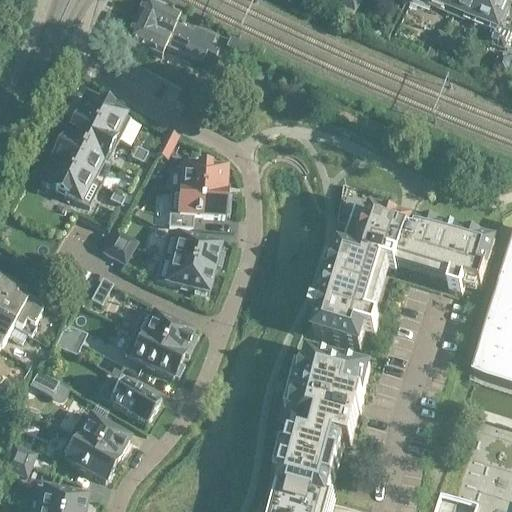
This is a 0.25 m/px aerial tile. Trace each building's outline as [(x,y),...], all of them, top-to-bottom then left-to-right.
[(341,0),(337,6),(346,9),(352,0),(341,0)] [(356,0),(352,0),(346,9),(356,14),(362,4),(356,0)] [(443,14),(453,18),(460,0),(418,0),(445,11),(443,14)] [(460,0),(453,18),(464,22),(465,19),(476,24),(485,0),(460,0)] [(485,0),(476,24),(488,29),(487,32),(490,33),(486,44),(503,52),(511,31),(501,27),(503,23),(504,24),(509,12),(507,11),(511,0),(485,0)] [(145,2),(136,22),(208,55),(216,58),(219,51),(211,48),(214,40),(194,31),(192,35),(176,28),(180,17),(163,10),(150,4),(145,2)] [(377,23),(386,29),(397,10),(388,4),(377,23)] [(208,55),(136,22),(126,44),(162,60),(166,51),(199,66),(204,55),(208,55)] [(432,44),(441,48),(446,36),(438,33),(432,44)] [(446,36),(441,48),(450,52),(455,40),(446,36)] [(498,61),(495,72),(507,76),(511,52),(511,51),(508,51),(505,57),(500,56),(499,57),(498,56),(497,60),(498,61)] [(85,100),(74,121),(118,144),(129,123),(111,113),(100,107),(99,107),(85,100)] [(68,121),(63,132),(68,134),(63,143),(107,166),(118,144),(74,121),(73,124),(68,121)] [(155,157),(155,158),(165,164),(176,143),(177,142),(166,137),(165,138),(155,157)] [(53,149),(48,160),(53,162),(51,165),(100,191),(111,168),(107,166),(63,143),(63,142),(58,152),(53,149)] [(142,148),(138,156),(146,159),(149,152),(142,148)] [(138,156),(134,163),(142,167),(146,159),(138,156)] [(181,170),(180,193),(224,196),(226,173),(214,172),(214,166),(194,164),(194,170),(181,170)] [(51,165),(40,187),(54,194),(54,195),(65,201),(66,200),(88,212),(100,191),(51,165)] [(318,325),(314,339),(360,353),(365,336),(375,339),(379,326),(374,324),(390,273),(396,275),(397,274),(450,290),(448,295),(462,299),(465,288),(481,293),(495,248),(409,222),(408,226),(388,219),(393,203),(343,188),(337,228),(348,231),(342,253),(340,253),(336,267),(335,267),(318,324),(318,325)] [(20,190),(0,226),(0,252),(42,275),(73,218),(20,190)] [(169,219),(168,230),(192,232),(193,220),(223,222),(223,219),(228,220),(230,200),(225,199),(225,197),(224,196),(180,193),(180,194),(170,193),(168,219),(169,219)] [(113,196),(109,204),(120,209),(124,202),(113,196)] [(104,255),(103,256),(114,262),(125,241),(115,235),(104,255)] [(167,236),(161,260),(214,273),(215,270),(220,271),(224,256),(219,255),(220,250),(167,236)] [(125,241),(114,262),(124,268),(136,247),(125,241)] [(161,260),(155,285),(194,295),(192,300),(204,303),(205,298),(208,298),(214,273),(161,260)] [(511,380),(511,261),(480,365),(511,380)] [(0,323),(27,338),(31,341),(36,332),(34,331),(41,319),(40,313),(21,302),(24,297),(0,283),(0,323)] [(102,283),(90,304),(101,310),(112,289),(102,283)] [(144,314),(134,335),(183,359),(193,337),(145,314),(144,314)] [(0,352),(2,353),(9,340),(22,347),(27,338),(0,323),(0,352)] [(65,327),(60,338),(81,348),(86,338),(65,327)] [(134,335),(123,359),(172,382),(183,359),(134,335)] [(60,338),(54,349),(76,359),(81,348),(60,338)] [(333,511),(336,504),(329,502),(343,446),(350,448),(358,415),(360,415),(363,402),(362,401),(370,372),(307,355),(303,372),(295,370),(290,386),(297,388),(294,398),(288,396),(284,412),(292,414),(287,431),(293,433),(289,448),(280,446),(273,472),(282,474),(277,493),(279,493),(278,494),(273,511),(333,511)] [(38,374),(31,384),(52,396),(58,386),(38,374)] [(113,380),(100,402),(146,431),(160,408),(113,380)] [(80,415),(68,436),(115,463),(116,463),(127,442),(80,415)] [(68,436),(55,459),(103,486),(116,463),(115,463),(68,436)] [(511,438),(490,437),(463,453),(448,471),(440,495),(458,501),(478,507),(485,483),(507,477),(511,477),(511,438)] [(13,449),(8,460),(30,470),(35,459),(13,449)] [(8,460),(3,471),(25,481),(30,470),(8,460)] [(34,490),(29,511),(84,511),(87,502),(34,490)]
